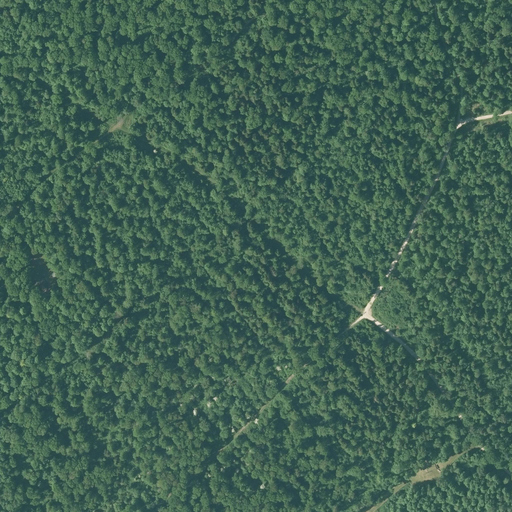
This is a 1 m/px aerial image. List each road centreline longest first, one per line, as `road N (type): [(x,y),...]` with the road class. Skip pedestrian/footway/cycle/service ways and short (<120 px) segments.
road 1 (track): [(0,51),(195,169),(363,313)]
road 2 (track): [(0,224),(60,163),(116,126),(150,91),(207,61),(275,0)]
road 3 (track): [(146,511),(363,313)]
road 4 (track): [(363,313),(455,125),(511,111)]
road 5 (track): [(363,313),(409,349),(511,475)]
road 6 (track): [(370,511),(476,439)]
road 7 (track): [(458,122),(460,79),(433,0)]
